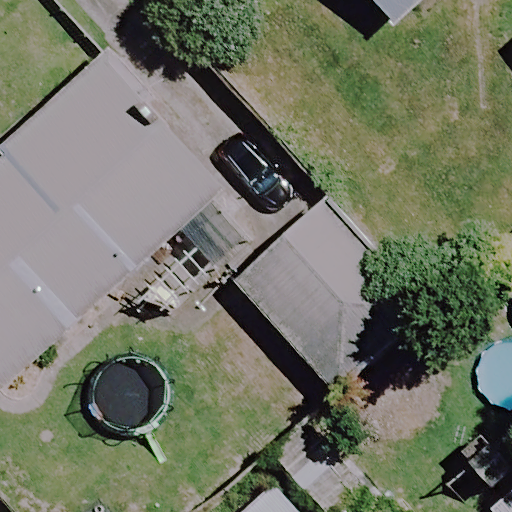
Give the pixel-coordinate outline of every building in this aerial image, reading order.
[(438,0),(358,0),(396,40),(438,0)] [(511,0),(480,0),(472,7),(511,50),(511,0)] [(0,160),(0,394),(111,294),(171,239),(216,199),(99,71),(0,160)] [(419,322),(321,209),(232,287),(329,399),(419,322)] [(288,511),(271,493),(248,511),(288,511)]
